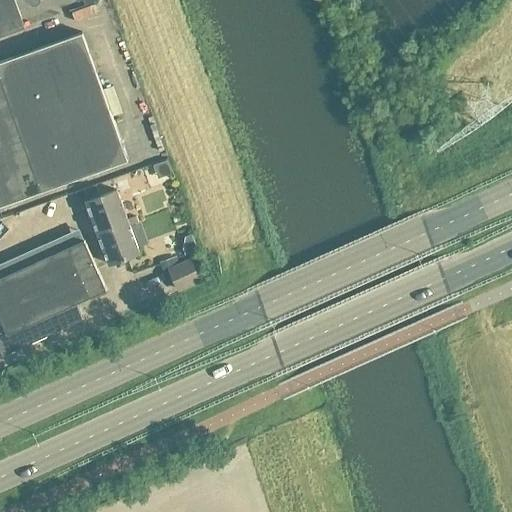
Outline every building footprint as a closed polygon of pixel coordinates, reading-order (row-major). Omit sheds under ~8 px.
[(0,0),(0,35),(24,27),(14,0),(27,0),(30,2),(33,3),(37,3),(40,1),(40,0),(0,0)] [(0,204),(128,159),(83,32),(0,61),(0,204)] [(128,221),(117,189),(101,195),(97,184),(76,191),(80,202),(87,200),(98,232),(128,221)] [(140,252),(128,221),(98,232),(109,263),(140,252)] [(74,303),(107,289),(84,239),(4,275),(0,276),(0,317),(5,329),(7,332),(3,334),(0,340),(2,345),(4,350),(80,316),(74,303)] [(196,243),(183,247),(186,253),(198,249),(196,243)] [(172,257),(160,261),(162,268),(174,264),(172,257)] [(195,268),(172,278),(178,290),(201,280),(195,268)]
